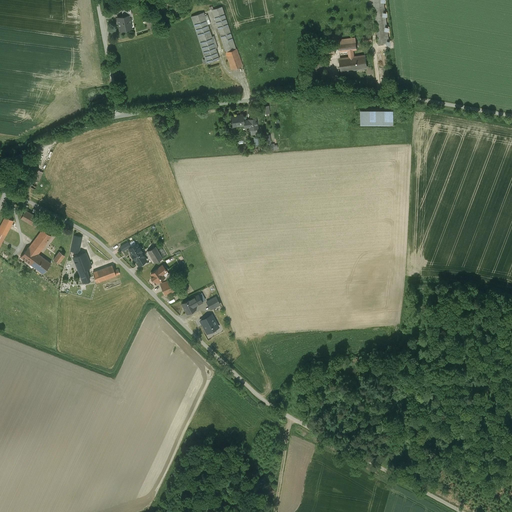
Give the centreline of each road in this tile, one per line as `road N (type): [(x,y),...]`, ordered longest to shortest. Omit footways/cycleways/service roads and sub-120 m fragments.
road 1 (unclassified): [(8,192),(94,238),(262,399),(464,511)]
road 2 (unclassified): [(118,117),(314,90),(364,90),(511,115)]
